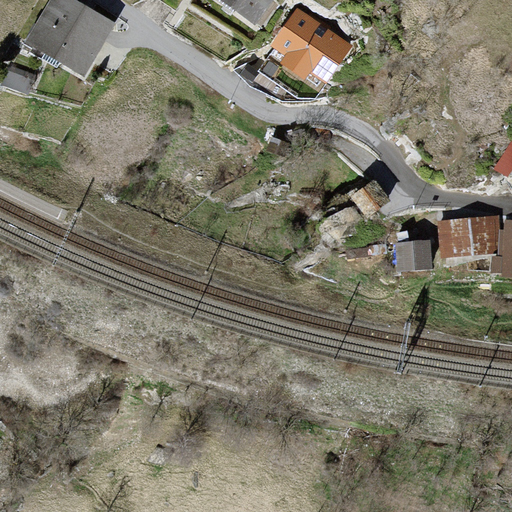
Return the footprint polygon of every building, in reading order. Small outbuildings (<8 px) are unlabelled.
[(45,0),(15,49),(76,87),(111,31),(61,0),(45,0)] [(208,0),(246,31),(272,0),(208,0)] [(317,90),(349,51),(296,9),(264,49),(279,61),(273,69),(293,86),(301,77),(317,90)] [(387,201),(373,183),(354,197),(368,215),(387,201)] [(494,219),(441,225),(445,256),(498,250),(494,219)] [(511,274),(511,223),(506,223),(503,274),(511,274)] [(428,243),(397,245),(398,268),(429,266),(428,243)]
